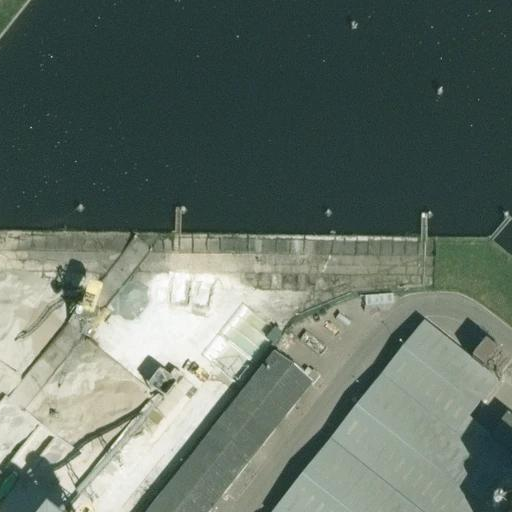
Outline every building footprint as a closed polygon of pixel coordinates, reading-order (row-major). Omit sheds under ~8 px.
[(265,282),(298,283),(298,268),(265,268),(265,282)] [(167,346),(164,345),(172,324),(149,316),(138,347),(164,356),(167,346)] [(511,511),(511,423),(505,419),(489,439),(467,421),(496,384),(422,326),(274,511),(511,511)] [(210,511),(311,384),(274,354),(149,511),(210,511)] [(0,410),(20,389),(0,370),(0,410)]
